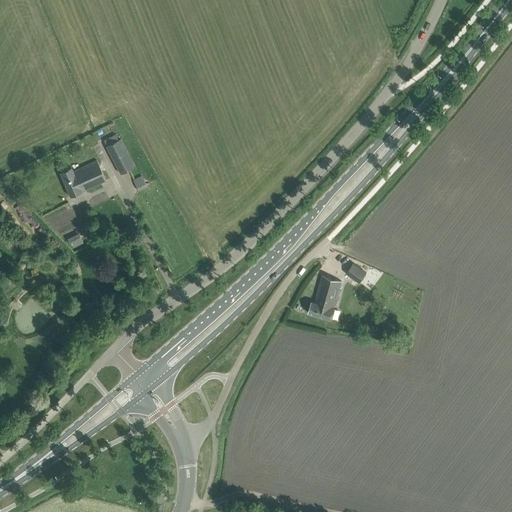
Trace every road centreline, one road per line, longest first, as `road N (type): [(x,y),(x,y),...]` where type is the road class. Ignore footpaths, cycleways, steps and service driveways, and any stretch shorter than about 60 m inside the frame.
road 1 (unclassified): [(113,349),(233,257),(369,118),(442,0)]
road 2 (primary): [(149,389),(316,232),(438,86)]
road 3 (primary): [(438,86),(246,282),(140,376)]
road 4 (unclassified): [(182,442),(212,419),(276,294),(328,238)]
road 5 (unclassified): [(0,462),(113,349)]
road 6 (primary): [(140,376),(22,477)]
road 7 (primary): [(22,477),(149,389)]
